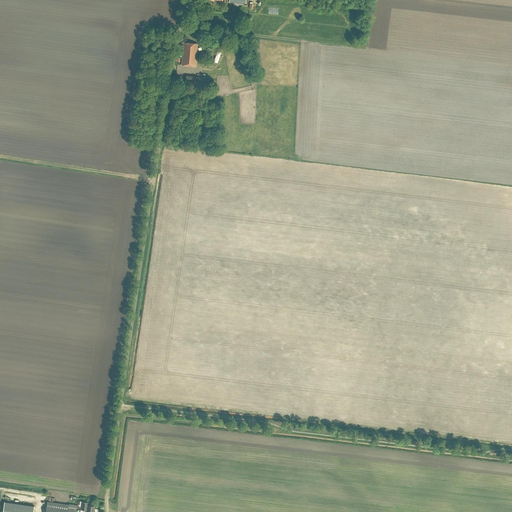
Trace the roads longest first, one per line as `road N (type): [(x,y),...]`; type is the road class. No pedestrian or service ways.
road 1 (unclassified): [(108,511),(163,113),(187,0)]
road 2 (track): [(0,156),(153,179)]
